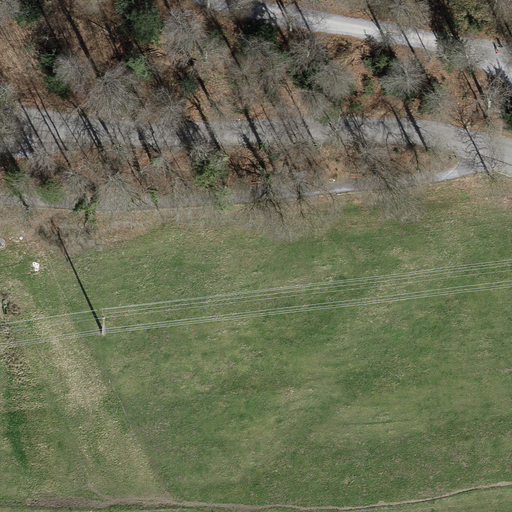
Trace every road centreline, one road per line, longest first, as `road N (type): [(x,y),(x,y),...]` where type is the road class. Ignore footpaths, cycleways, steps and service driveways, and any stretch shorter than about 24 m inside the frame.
road 1 (unclassified): [(511,158),(398,128),(218,133),(0,119)]
road 2 (track): [(474,52),(223,0)]
